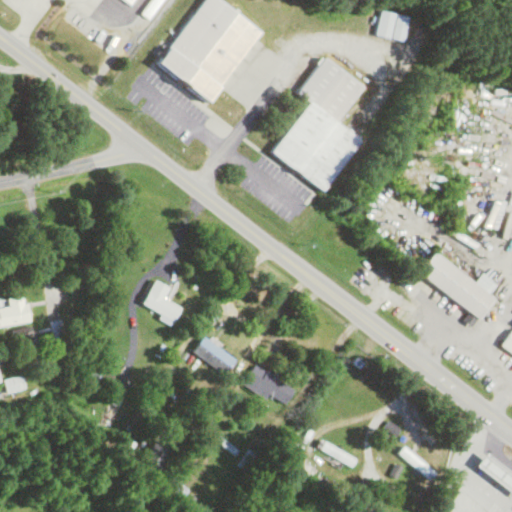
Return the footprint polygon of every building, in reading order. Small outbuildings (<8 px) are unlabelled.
[(199,0),(154,66),(207,103),(258,30),(215,0),(199,0)] [(373,35),(400,41),(405,16),(378,10),(373,35)] [(305,101),(268,153),(320,190),(356,140),(333,123),(359,86),(320,57),(294,93),(305,101)] [(430,252),(414,274),(475,319),(491,298),(480,289),(430,252)] [(139,305),(172,321),(178,307),(161,298),(166,287),(151,280),(139,305)] [(0,308),(0,325),(27,322),(23,296),(6,298),(7,307),(0,308)] [(49,339),(60,338),(59,321),(49,321),(49,339)] [(511,329),(510,328),(498,345),(511,355),(511,329)] [(232,359),(200,336),(189,352),(221,374),(232,359)] [(284,404),(290,388),(274,381),(276,374),(250,363),(241,386),(284,404)] [(23,389),(20,375),(1,379),(4,392),(23,389)] [(352,460),(322,441),(318,448),(348,466),(352,460)] [(168,455),(152,443),(141,457),(156,470),(168,455)] [(395,454),(428,478),(432,471),(399,448),(395,454)] [(233,465),(245,474),(257,459),(245,450),(233,465)] [(474,465),(511,494),(511,477),(482,454),(474,465)] [(301,491),(308,466),(295,462),(289,488),(301,491)] [(307,490),(324,496),(328,484),(311,478),(307,490)] [(163,491),(177,501),(184,491),(169,481),(163,491)]
